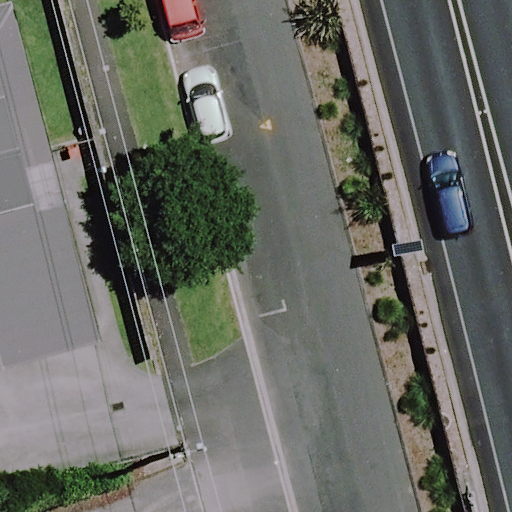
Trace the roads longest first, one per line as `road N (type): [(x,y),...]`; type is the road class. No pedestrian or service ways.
road 1 (residential): [(338,511),(209,0)]
road 2 (primary): [(511,206),(458,0)]
